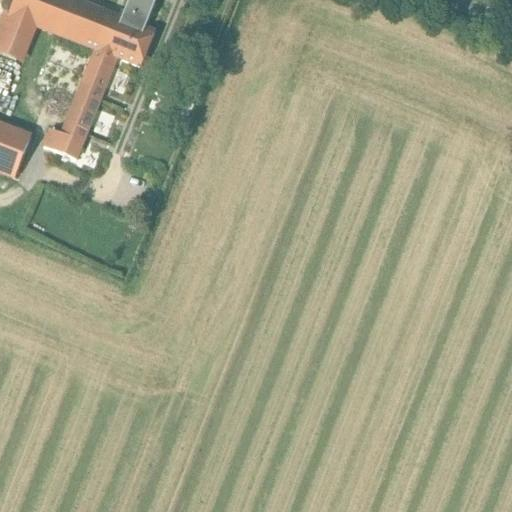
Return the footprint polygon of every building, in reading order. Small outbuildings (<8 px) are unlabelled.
[(77,4),(67,0),(16,0),(10,16),(31,24),(63,37),(77,4)] [(131,0),(123,22),(110,56),(116,58),(124,62),(140,69),(154,34),(144,30),(154,6),(139,0),(131,0)] [(123,22),(77,4),(63,37),(98,51),(110,56),(123,22)] [(10,16),(5,14),(0,25),(0,55),(16,62),(31,24),(10,16)] [(98,51),(89,72),(107,80),(116,58),(110,56),(98,51)] [(107,80),(89,72),(63,138),(51,134),(45,149),(75,161),(107,80)] [(188,88),(158,76),(151,94),(181,106),(188,88)] [(31,139),(0,127),(0,174),(15,181),(31,139)]
